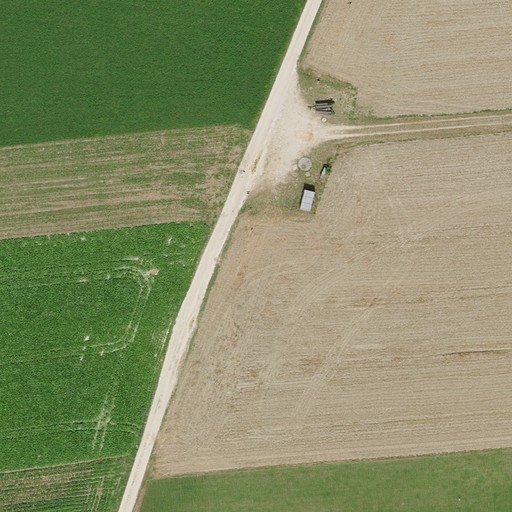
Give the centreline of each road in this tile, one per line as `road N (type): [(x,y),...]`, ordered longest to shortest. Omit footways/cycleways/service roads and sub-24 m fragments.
road 1 (track): [(319,0),(181,330),(121,511)]
road 2 (track): [(511,122),(265,130)]
